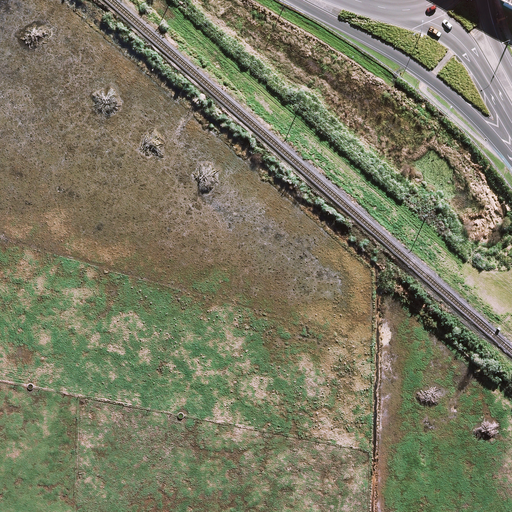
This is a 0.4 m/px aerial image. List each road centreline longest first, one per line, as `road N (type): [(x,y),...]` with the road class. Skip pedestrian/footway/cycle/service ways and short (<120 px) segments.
road 1 (motorway): [(511,148),(415,67),(292,0)]
road 2 (secondary): [(511,122),(469,51),(443,28),(400,10)]
